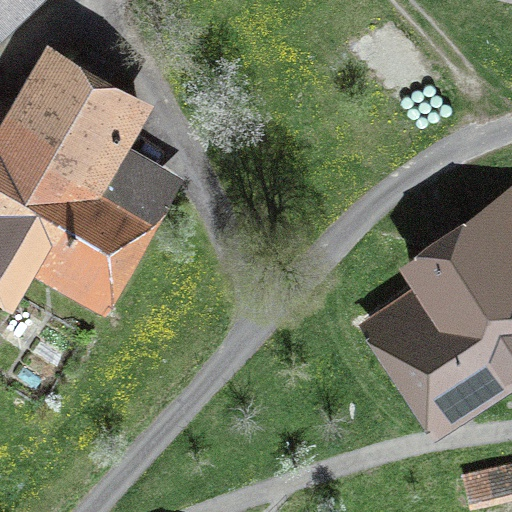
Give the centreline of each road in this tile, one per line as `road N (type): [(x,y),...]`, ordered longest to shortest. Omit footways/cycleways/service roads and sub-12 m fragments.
road 1 (track): [(264,316),(163,99),(108,28),(103,0)]
road 2 (track): [(403,0),(504,128)]
